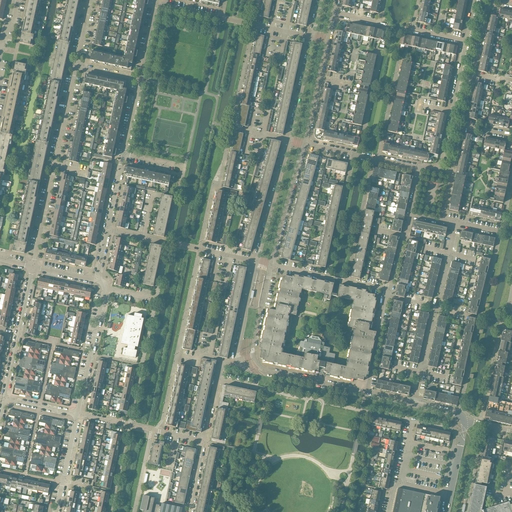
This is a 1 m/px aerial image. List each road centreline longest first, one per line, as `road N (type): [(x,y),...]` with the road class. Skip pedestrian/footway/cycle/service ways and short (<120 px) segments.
road 1 (residential): [(32,266),(75,65)]
road 2 (residential): [(156,5),(311,36)]
road 3 (residential): [(254,260),(107,228)]
road 4 (residential): [(4,398),(32,266)]
road 5 (residential): [(467,41),(438,171)]
road 6 (residential): [(77,414),(104,288)]
road 7 (residential): [(460,125),(487,0)]
road 8 (residential): [(284,139),(254,260)]
road 9 (residential): [(270,263),(303,143)]
road 10 (residential): [(253,355),(261,367),(365,394)]
